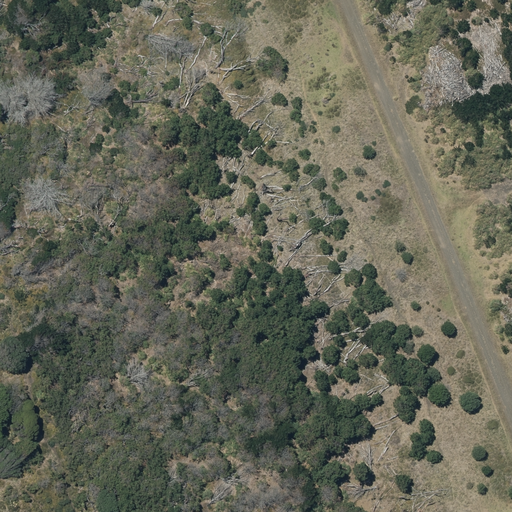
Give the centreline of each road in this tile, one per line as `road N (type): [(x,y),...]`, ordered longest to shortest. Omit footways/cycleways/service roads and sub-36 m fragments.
road 1 (track): [(511,407),(348,0)]
road 2 (unknown): [(61,511),(11,373),(36,342),(33,305),(0,299)]
